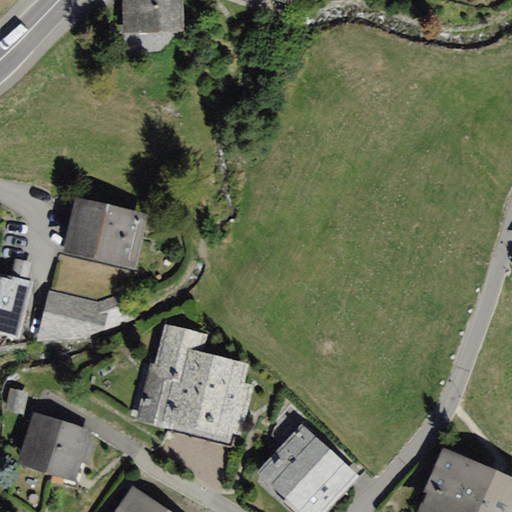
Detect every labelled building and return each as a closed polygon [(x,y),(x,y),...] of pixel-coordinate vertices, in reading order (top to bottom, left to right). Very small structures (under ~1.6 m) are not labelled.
[(174,0),(112,0),(111,38),(173,39),(174,0)] [(215,0),(282,21),(289,0),(215,0)] [(132,218),(66,200),(51,259),(117,276),(132,218)] [(29,278),(32,260),(17,257),(14,275),(29,278)] [(21,285),(0,280),(0,338),(9,340),(21,285)] [(97,307),(43,293),(31,340),(86,354),(97,307)] [(200,341),(157,330),(128,423),(231,447),(245,389),(233,388),(238,369),(195,359),(200,341)] [(4,411),(14,414),(19,398),(9,395),(4,411)] [(82,437),(25,421),(7,468),(64,487),(72,462),(81,466),(89,447),(79,443),(82,437)] [(306,448),(291,431),(246,477),(285,511),(315,511),(345,479),(324,460),(328,456),(312,443),(306,448)] [(511,511),(511,491),(430,457),(406,511),(511,511)] [(147,511),(121,494),(107,511),(147,511)]
